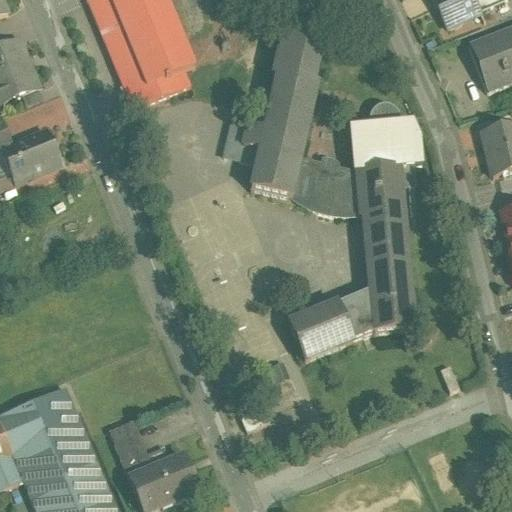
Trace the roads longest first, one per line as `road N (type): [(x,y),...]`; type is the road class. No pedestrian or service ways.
road 1 (residential): [(248,511),(37,0)]
road 2 (residential): [(511,389),(452,157),(385,0)]
